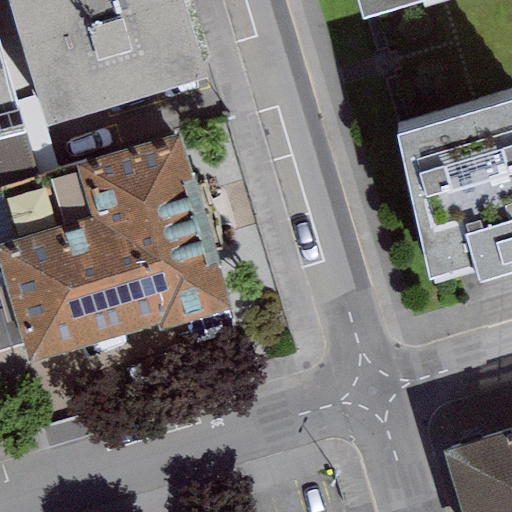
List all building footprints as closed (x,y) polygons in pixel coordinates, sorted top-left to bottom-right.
[(178,0),(0,0),(45,142),(207,93),(178,0)] [(356,0),(359,10),(393,0),(356,0)] [(511,90),(397,126),(429,272),(474,258),(479,274),(511,263),(511,90)] [(177,143),(74,174),(90,226),(0,253),(0,279),(28,372),(155,334),(158,342),(231,320),(177,143)] [(511,511),(511,437),(441,460),(456,511),(511,511)]
